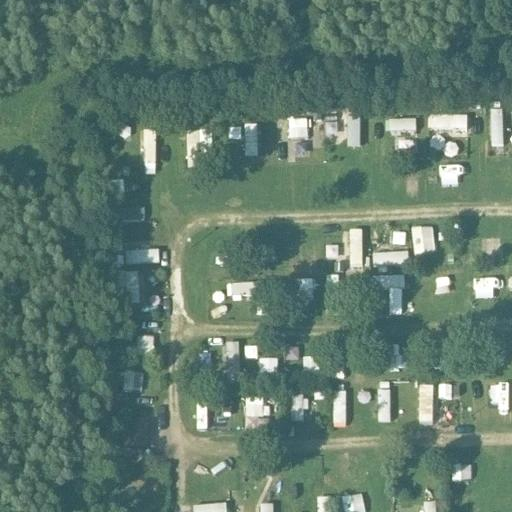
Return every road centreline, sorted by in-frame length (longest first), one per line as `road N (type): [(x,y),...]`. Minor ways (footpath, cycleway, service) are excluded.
road 1 (track): [(511,224),(175,235),(168,330),(176,511)]
road 2 (track): [(511,328),(168,330)]
road 3 (track): [(174,456),(511,443)]
